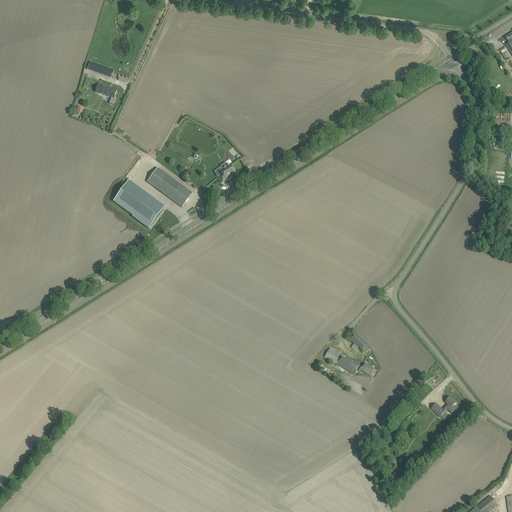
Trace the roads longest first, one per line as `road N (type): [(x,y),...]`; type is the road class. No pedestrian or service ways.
road 1 (tertiary): [(0,346),(450,62)]
road 2 (unclassified): [(511,428),(477,407),(394,298),(470,160),(475,104),(450,62)]
road 3 (unclassified): [(450,62),(421,30),(202,0)]
